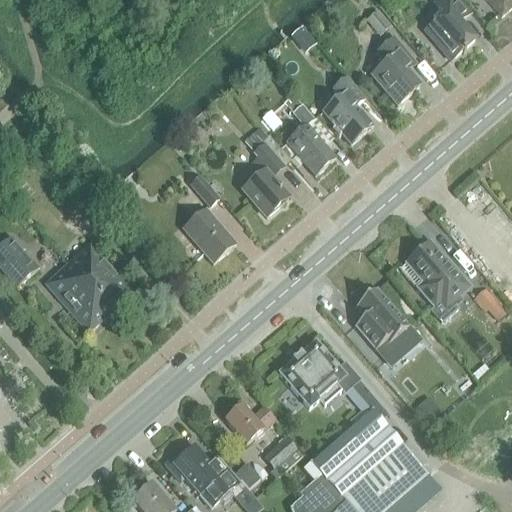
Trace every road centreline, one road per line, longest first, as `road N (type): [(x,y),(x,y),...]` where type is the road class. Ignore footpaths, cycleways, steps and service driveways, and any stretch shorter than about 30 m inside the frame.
road 1 (tertiary): [(226,344),(511,95)]
road 2 (tertiary): [(226,344),(34,511)]
